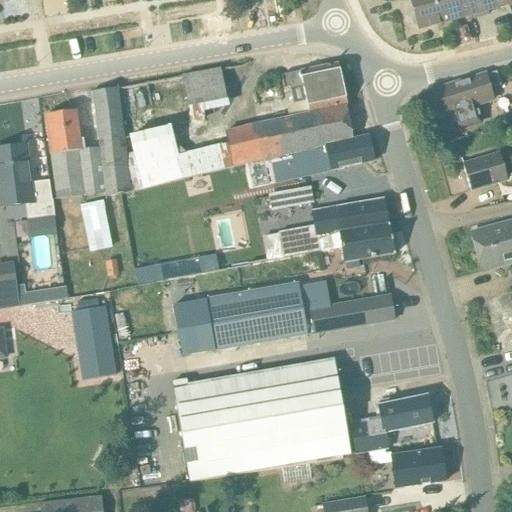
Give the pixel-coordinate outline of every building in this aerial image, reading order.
[(418,28),(470,14),(466,0),(410,0),(414,13),(411,16),(413,25),(418,26),(418,28)] [(466,0),(470,14),(473,13),(474,17),(487,13),(486,10),(509,3),(508,0),(466,0)] [(225,132),(232,166),(281,155),(317,147),(351,139),(353,138),(346,106),(336,64),(281,75),(284,89),(288,88),(292,102),(287,104),(290,117),(225,132)] [(220,68),(181,76),(190,118),(191,118),(192,121),(199,122),(204,121),(204,119),(204,118),(203,112),(229,107),(220,68)] [(483,125),(477,104),(493,99),(490,88),(500,85),(496,71),(485,75),(432,91),(439,116),(451,113),(456,133),(483,125)] [(129,188),(125,156),(117,88),(92,92),(100,148),(99,148),(105,193),(104,193),(105,197),(130,193),(129,188)] [(105,193),(99,148),(83,150),(79,111),(45,115),(50,155),(56,200),(104,193),(105,193)] [(128,136),(138,174),(183,163),(173,125),(128,136)] [(317,147),(281,155),(285,174),(303,170),(303,167),(310,165),(312,174),(373,161),(368,136),(353,139),(353,138),(351,139),(317,147)] [(0,207),(25,205),(27,221),(54,217),(52,200),(51,200),(48,180),(30,183),(26,146),(0,148),(0,207)] [(511,174),(506,176),(499,153),(462,164),(470,191),(497,183),(501,196),(511,192),(511,174)] [(103,201),(82,204),(90,252),(111,248),(103,201)] [(335,235),(387,225),(383,202),(340,209),(313,213),(316,229),(254,239),(256,250),(253,250),(255,264),(272,261),(322,253),(319,243),(335,235)] [(511,221),(471,232),(481,271),(511,263),(511,221)] [(387,225),(335,235),(319,243),(322,253),(342,249),(345,263),(346,269),(359,267),(358,260),(394,254),(394,251),(398,247),(396,239),(391,237),(389,225),(387,225)] [(116,261),(105,263),(108,277),(118,275),(116,261)] [(14,263),(0,265),(0,308),(41,302),(39,292),(25,294),(24,286),(17,287),(14,263)] [(298,283),(206,299),(215,352),(308,336),(307,334),(307,333),(314,332),(314,334),(394,320),(390,297),(303,312),(298,283)] [(351,455),(334,360),(172,388),(189,483),(342,459),(342,457),(351,455)] [(408,400),(406,394),(394,397),(395,403),(378,406),(381,421),(350,426),(355,454),(388,449),(395,448),(393,439),(417,434),(415,427),(431,424),(429,412),(431,410),(430,402),(427,401),(426,396),(408,400)] [(440,450),(390,457),(395,489),(445,482),(440,450)] [(102,511),(100,496),(40,504),(40,511),(102,511)] [(366,511),(364,497),(322,504),(323,511),(366,511)] [(195,511),(193,499),(179,501),(180,511),(195,511)]
